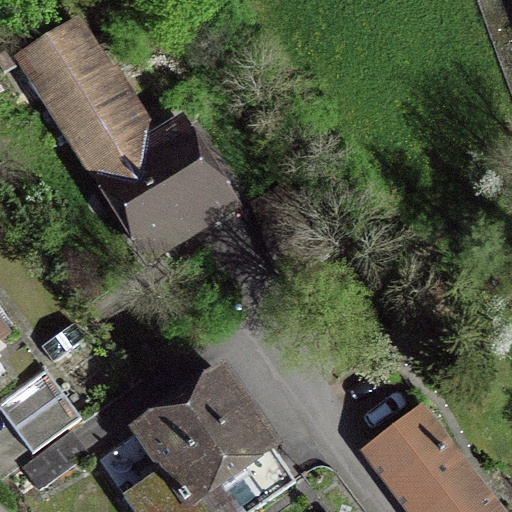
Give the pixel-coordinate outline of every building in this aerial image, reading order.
[(156,131),(81,14),(13,58),(149,271),(244,211),(183,114),(156,131)] [(280,280),(332,244),(316,221),(264,257),(280,280)] [(303,312),(355,276),(338,253),(286,289),(303,312)] [(0,377),(7,372),(0,362),(0,347),(13,338),(8,330),(15,325),(0,304),(0,377)] [(224,366),(127,434),(157,475),(121,501),(129,511),(253,511),(297,481),(278,454),(284,451),(224,366)] [(46,372),(0,405),(0,410),(33,456),(81,420),(46,372)] [(503,511),(422,406),(358,454),(402,511),(503,511)] [(39,491),(88,456),(71,433),(22,469),(39,491)]
